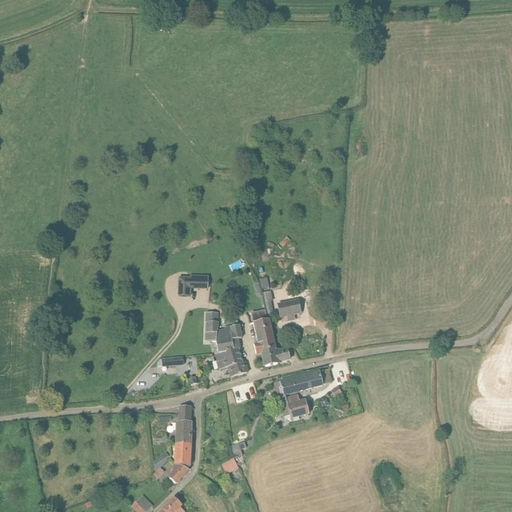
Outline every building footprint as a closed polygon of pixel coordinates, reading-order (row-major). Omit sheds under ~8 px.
[(208,291),(209,278),(191,276),(190,290),(208,291)] [(268,288),(266,278),(259,280),(261,289),(268,288)] [(189,298),(190,279),(179,279),(178,297),(189,298)] [(271,302),(273,301),(271,292),(262,294),(267,319),(274,318),(271,302)] [(301,315),(298,300),(277,304),(280,319),(287,318),(287,323),(295,321),(294,316),(301,315)] [(217,333),(218,315),(207,314),(205,342),(216,342),(218,355),(238,350),(236,340),(242,339),(239,326),(231,328),(231,330),(217,333)] [(276,350),(270,325),(269,320),(253,324),(257,345),(253,346),(256,355),(262,353),(276,350)] [(215,356),(217,361),(219,371),(228,368),(231,378),(247,374),(245,366),(245,367),(240,368),(239,365),(242,365),(238,350),(218,355),(215,356)] [(290,360),(287,350),(279,351),(278,350),(276,350),(262,353),(265,368),(278,365),(277,363),(290,360)] [(323,388),(322,384),(330,383),(328,371),(312,375),(305,376),(308,390),(309,391),(323,388)] [(285,397),(309,391),(308,390),(305,376),(280,383),(280,384),(273,385),(276,395),(277,401),(286,399),(285,397)] [(341,393),(345,391),(342,386),(331,392),(335,399),(342,395),(341,393)] [(305,402),(299,403),(297,396),(286,399),(277,401),(279,409),(281,409),(283,419),(290,417),(291,420),(308,415),(305,402)] [(179,423),(190,423),(191,408),(180,409),(179,423)] [(190,423),(179,423),(175,423),(175,445),(190,445),(190,423)] [(238,452),(236,444),(230,446),(231,453),(238,452)] [(189,468),(190,445),(175,445),(174,464),(189,468)] [(166,454),(153,462),(156,473),(170,459),(166,454)] [(233,459),(221,464),(226,475),(238,470),(233,459)] [(188,471),(186,470),(180,467),(174,466),(171,470),(173,472),(168,478),(176,485),(188,471)] [(147,511),(152,508),(145,500),(142,497),(132,507),(137,511),(147,511)] [(182,507),(181,507),(174,500),(161,511),(182,511),(180,509),(182,507)]
